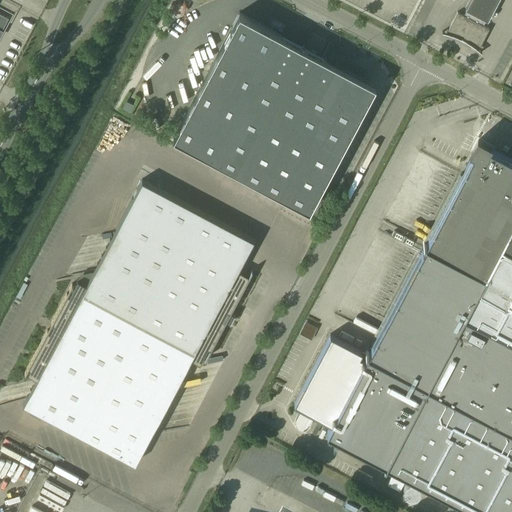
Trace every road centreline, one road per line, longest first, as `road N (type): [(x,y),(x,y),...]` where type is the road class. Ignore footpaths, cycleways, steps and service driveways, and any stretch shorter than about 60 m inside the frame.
road 1 (unclassified): [(187,511),(424,60)]
road 2 (unknown): [(279,261),(242,215),(179,175),(138,161),(120,165),(53,251),(0,349)]
road 3 (unknown): [(284,418),(423,140),(472,85)]
road 4 (unknown): [(0,413),(147,476),(168,464),(243,330)]
road 5 (unknown): [(284,418),(451,511)]
road 6 (unclassified): [(310,1),(424,60)]
